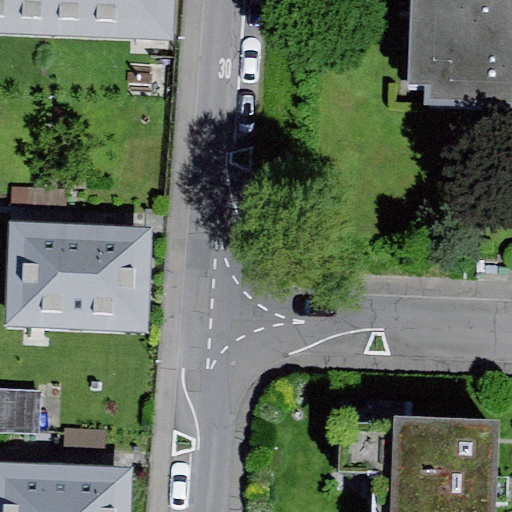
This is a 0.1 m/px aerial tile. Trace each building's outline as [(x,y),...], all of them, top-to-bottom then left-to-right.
[(0,0),(0,36),(52,38),(52,0),(0,0)] [(52,0),(52,38),(174,44),(176,0),(52,0)] [(511,0),(413,0),(410,81),(429,82),(428,105),(511,108),(511,0)] [(154,229),(10,223),(5,328),(149,334),(154,229)] [(46,389),(0,387),(0,428),(44,430),(46,389)] [(494,511),(496,430),(345,426),(343,473),(373,474),(371,511),(494,511)] [(132,511),(134,463),(0,458),(0,511),(132,511)]
